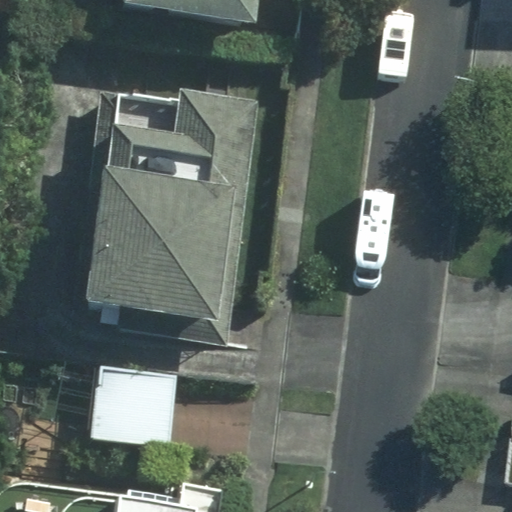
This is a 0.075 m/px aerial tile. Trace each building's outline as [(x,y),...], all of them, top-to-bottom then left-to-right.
[(254,30),(257,0),(34,0),(34,4),(254,30)] [(91,317),(151,324),(150,338),(228,348),(258,104),(180,95),(178,109),(118,101),(91,317)] [(0,226),(14,100),(0,98),(0,226)] [(34,372),(30,447),(29,467),(63,469),(64,445),(112,447),(112,451),(168,454),(172,380),(34,372)] [(57,511),(26,509),(25,511),(220,511),(222,498),(178,494),(176,511),(57,511)]
